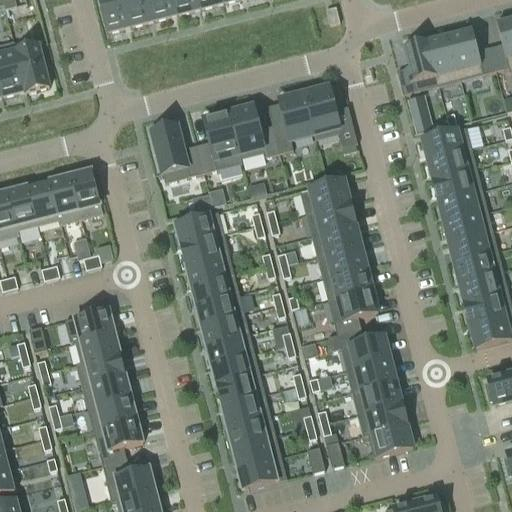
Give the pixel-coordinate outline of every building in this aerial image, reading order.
[(17,11),(14,0),(8,0),(2,2),(4,10),(5,14),(17,11)] [(131,31),(123,0),(98,0),(108,37),(131,31)] [(154,25),(148,0),(123,0),(131,31),(154,25)] [(177,19),(172,0),(148,0),(154,25),(177,19)] [(200,13),(197,0),(172,0),(177,19),(200,13)] [(224,7),(221,0),(197,0),(200,13),(224,7)] [(330,29),(340,27),(336,10),(325,13),(330,29)] [(501,49),(490,52),(496,76),(508,73),(509,78),(511,77),(511,21),(495,26),(501,49)] [(473,33),(449,39),(461,85),(496,76),(490,52),(478,55),(473,33)] [(449,39),(427,44),(439,90),(461,85),(449,39)] [(408,73),(397,76),(400,88),(403,99),(439,90),(427,44),(402,51),(408,73)] [(11,48),(0,50),(0,90),(3,101),(23,95),(25,95),(15,56),(13,48),(11,48)] [(16,56),(15,56),(25,95),(26,97),(49,91),(39,50),(16,56)] [(358,148),(349,111),(335,115),(329,92),(323,93),(322,89),(306,93),(307,97),(305,98),(315,140),(338,134),(343,152),(358,148)] [(315,140),(305,98),(301,99),(300,94),(282,99),(283,103),(279,104),(280,109),(268,112),(272,132),(279,158),(293,155),(291,146),(315,140)] [(279,158),(272,132),(258,135),(252,112),(248,113),(247,108),(231,112),(232,116),(228,117),(240,164),(264,158),(265,162),(279,159),(279,158)] [(240,164),(228,117),(204,123),(210,148),(196,151),(203,178),(241,168),(240,164)] [(453,119),(446,121),(449,132),(456,130),(453,119)] [(203,178),(196,151),(182,155),(177,132),(172,133),(171,128),(155,132),(156,136),(152,137),(165,188),(203,178)] [(505,145),(511,142),(511,140),(510,131),(502,133),(505,145)] [(466,133),(423,144),(429,165),(472,154),(466,133)] [(472,154),(429,165),(434,186),(477,175),(472,154)] [(92,175),(71,180),(82,224),(103,219),(100,208),(92,175)] [(477,175),(434,186),(439,207),(482,196),(477,175)] [(71,180),(50,186),(60,225),(58,225),(60,230),(82,224),(71,180)] [(344,185),(300,197),(306,219),(306,220),(350,209),(350,207),(344,185)] [(50,186),(29,191),(39,230),(58,225),(60,225),(50,186)] [(29,191),(7,197),(17,236),(18,236),(39,230),(29,191)] [(482,196),(439,207),(444,227),(445,228),(488,217),(488,216),(482,196)] [(7,197),(0,198),(0,245),(19,240),(18,236),(17,236),(7,197)] [(350,209),(306,220),(311,240),(311,241),(356,230),(355,229),(350,209)] [(274,215),(266,217),(269,229),(277,227),(274,215)] [(488,217),(445,228),(450,247),(493,236),(488,217)] [(218,218),(176,229),(181,249),(181,250),(224,239),(223,238),(218,218)] [(262,229),(259,218),(251,220),(254,231),(262,229)] [(277,227),(269,229),(272,240),(280,238),(277,227)] [(265,241),(262,229),(254,231),(257,243),(265,241)] [(356,230),(311,241),(317,262),(361,251),(356,230)] [(493,236),(450,247),(450,248),(454,267),(498,256),(493,237),(493,236)] [(224,239),(181,250),(186,270),(187,271),(229,260),(229,259),(224,239)] [(79,248),(65,252),(68,262),(82,259),(79,248)] [(361,251),(317,262),(322,283),(366,272),(361,251)] [(498,256),(454,267),(455,269),(460,288),(503,277),(498,258),(498,256)] [(272,269),(269,258),(262,260),(264,271),(272,269)] [(286,258),(277,260),(280,271),(288,269),(286,258)] [(94,273),(102,271),(99,260),(91,262),(94,273)] [(229,260),(187,271),(192,290),(192,291),(234,280),(234,279),(229,260)] [(86,275),(94,273),(91,262),(83,264),(86,275)] [(275,281),(272,269),(264,271),(267,283),(275,281)] [(288,269),(280,271),(283,283),(291,281),(288,269)] [(52,284),(60,282),(57,270),(49,272),(52,284)] [(44,286),(52,284),(49,272),(41,274),(44,286)] [(366,272),(322,283),(323,284),(328,306),(372,294),(367,273),(366,272)] [(503,277),(460,288),(460,290),(465,309),(508,298),(503,279),(503,277)] [(234,280),(192,291),(197,311),(239,300),(234,280)] [(10,295),(18,293),(15,281),(7,283),(10,295)] [(0,287),(2,297),(10,295),(7,283),(0,284),(0,287)] [(372,294),(328,306),(334,328),(358,322),(378,317),(372,295),(372,294)] [(282,309),(279,298),(272,300),(275,311),(282,309)] [(508,298),(465,309),(466,311),(471,331),(511,319),(511,312),(509,300),(508,298)] [(239,300),(197,311),(202,330),(244,319),(239,300)] [(296,301),(288,303),(291,315),(299,313),(296,301)] [(285,321),(282,309),(275,311),(278,323),(285,321)] [(109,315),(66,326),(72,348),(77,347),(115,337),(109,315)] [(244,319),(202,330),(202,331),(207,350),(249,339),(244,320),(244,319)] [(511,319),(471,331),(476,352),(511,343),(511,319)] [(358,322),(334,328),(337,340),(361,334),(358,322)] [(35,357),(47,354),(41,332),(29,335),(35,357)] [(337,340),(329,342),(332,356),(340,354),(345,375),(346,376),(390,365),(390,363),(384,341),(364,346),(361,334),(337,340)] [(115,337),(77,347),(77,348),(82,368),(120,358),(115,339),(115,337)] [(292,349),(289,337),(282,339),(285,351),(292,349)] [(249,339),(207,350),(207,352),(212,370),(254,359),(250,341),(249,339)] [(27,358),(24,347),(17,349),(20,360),(27,358)] [(314,348),(302,351),(305,363),(318,360),(314,348)] [(288,362),(295,360),(292,349),(285,351),(288,362)] [(30,370),(27,358),(20,360),(23,372),(30,370)] [(82,368),(77,369),(79,374),(83,392),(126,381),(121,363),(120,358),(82,368)] [(254,359),(212,370),(213,372),(217,390),(259,379),(255,361),(254,359)] [(48,377),(45,365),(38,367),(41,379),(48,377)] [(390,365),(346,376),(351,397),(351,398),(396,386),(395,386),(390,365)] [(51,388),(48,377),(41,379),(44,390),(51,388)] [(511,377),(488,384),(489,388),(485,389),(490,405),(493,404),(494,409),(511,404),(511,377)] [(303,390),(300,378),(292,380),(295,392),(303,390)] [(259,379),(217,390),(218,393),(222,410),(265,400),(260,382),(259,379)] [(126,381),(83,392),(85,398),(89,413),(132,402),(128,387),(126,381)] [(317,383),(309,385),(312,397),(320,395),(317,383)] [(396,386),(351,398),(357,419),(357,420),(401,409),(401,408),(396,386)] [(38,400),(35,389),(28,390),(31,402),(38,400)] [(306,401),(303,390),(295,392),(298,403),(306,401)] [(41,412),(38,400),(31,402),(34,414),(41,412)] [(265,400),(222,410),(223,413),(228,432),(270,421),(265,403),(265,400)] [(132,402),(89,413),(91,422),(94,436),(137,425),(134,411),(132,402)] [(59,421),(56,409),(49,411),(52,423),(59,421)] [(401,409),(357,420),(362,442),(368,440),(407,430),(401,409)] [(326,416),(318,418),(321,429),(329,427),(326,416)] [(314,432),(311,420),(303,422),(306,434),(314,432)] [(62,433),(59,421),(52,423),(55,434),(62,433)] [(270,421),(228,432),(228,434),(233,452),(275,441),(271,423),(270,421)] [(137,425),(94,436),(97,446),(103,470),(103,471),(126,465),(126,464),(123,452),(143,447),(140,435),(137,425)] [(329,427),(321,429),(324,441),(332,439),(329,427)] [(49,442),(46,430),(38,432),(41,444),(49,442)] [(407,430),(368,440),(373,462),(413,452),(407,430)] [(317,443),(314,432),(306,434),(309,445),(317,443)] [(275,441),(233,452),(233,454),(238,473),(281,462),(276,444),(275,441)] [(52,454),(49,442),(41,444),(44,456),(52,454)] [(326,450),(332,473),(344,470),(338,447),(326,450)] [(312,478),(325,475),(319,453),(307,456),(312,478)] [(5,454),(0,455),(0,477),(10,475),(5,454)] [(281,462),(238,473),(239,475),(244,495),(286,485),(281,464),(281,462)] [(50,477),(57,475),(54,463),(47,465),(50,477)] [(126,465),(103,471),(109,494),(112,506),(116,505),(155,495),(152,483),(149,472),(130,477),(126,465)] [(10,475),(0,477),(0,500),(16,496),(10,475)] [(73,504),(85,501),(80,479),(67,482),(73,504)] [(155,495),(116,505),(117,505),(118,511),(159,511),(158,507),(155,495)] [(391,511),(387,511),(443,511),(442,505),(438,506),(437,499),(432,501),(431,498),(413,503),(413,505),(391,511)] [(19,511),(17,503),(0,507),(0,511),(19,511)] [(66,511),(65,503),(57,505),(58,511),(66,511)]
